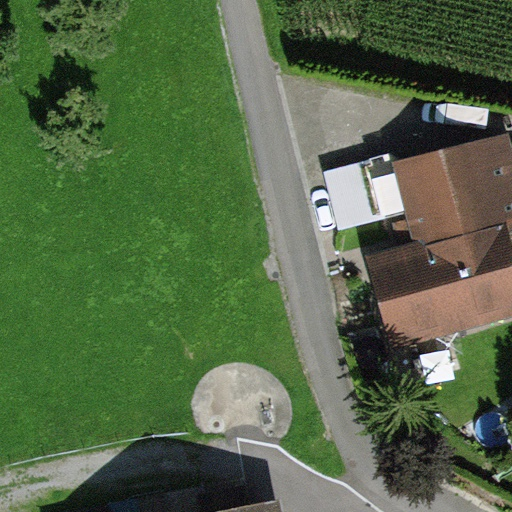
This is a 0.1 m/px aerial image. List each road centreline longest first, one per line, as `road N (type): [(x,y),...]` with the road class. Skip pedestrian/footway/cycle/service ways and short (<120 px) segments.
road 1 (residential): [(407,511),(370,488),(361,461),(242,0)]
road 2 (track): [(0,486),(194,463),(370,488)]
